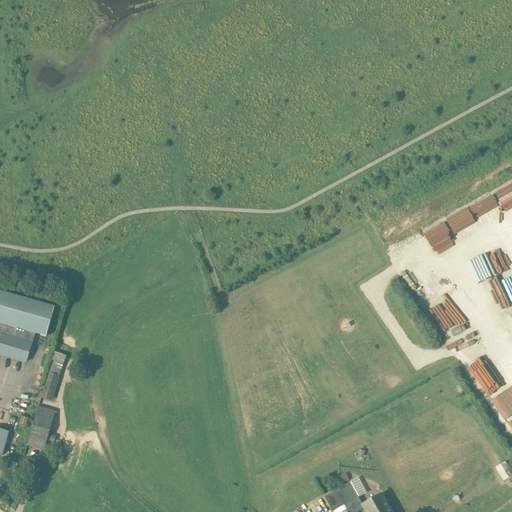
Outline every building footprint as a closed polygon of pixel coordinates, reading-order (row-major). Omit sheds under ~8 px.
[(46,337),(55,307),(0,291),(0,327),(2,335),(0,340),(0,354),(26,362),(35,334),(46,337)] [(52,402),(54,395),(60,377),(59,377),(63,364),(53,361),(49,373),(40,397),(52,402)] [(43,449),(54,412),(38,408),(27,444),(43,449)] [(25,428),(28,419),(21,416),(18,425),(25,428)] [(0,429),(0,455),(2,457),(9,432),(0,429)] [(18,463),(12,462),(8,477),(14,479),(18,463)] [(349,479),(346,473),(338,477),(341,483),(349,479)] [(363,505),(350,482),(324,497),(331,511),(332,511),(344,505),(347,511),(357,511),(363,509),(365,511),(391,511),(381,494),(363,505)]
